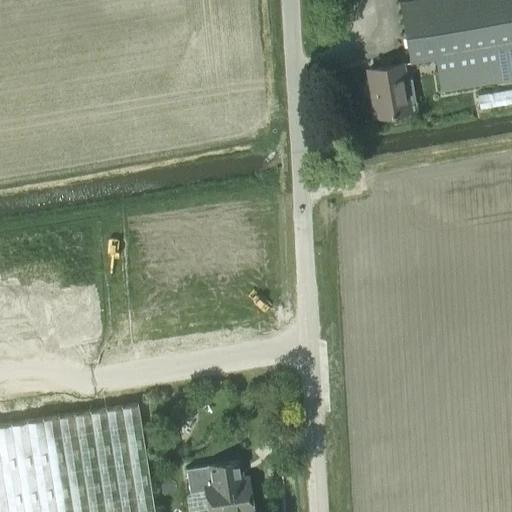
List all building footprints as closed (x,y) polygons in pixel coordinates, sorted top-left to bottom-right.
[(511,0),(399,0),(409,59),(434,55),(440,90),(511,77),(511,0)] [(401,62),(368,68),(376,115),(409,109),(409,107),(414,106),(410,78),(404,80),(401,62)] [(479,109),(511,103),(511,87),(475,93),(479,109)] [(32,279),(10,283),(15,314),(37,311),(39,324),(78,318),(74,294),(62,296),(59,273),(32,277),(32,279)] [(174,420),(192,417),(190,404),(172,406),(174,420)] [(8,407),(0,407),(0,446),(25,445),(25,442),(29,442),(28,424),(24,424),(24,419),(9,420),(8,407)] [(25,445),(0,446),(0,486),(12,486),(12,472),(26,472),(25,445)] [(240,459),(186,467),(186,468),(190,491),(205,489),(208,511),(240,511),(253,510),(248,476),(240,477),(239,471),(241,471),(240,459)]
